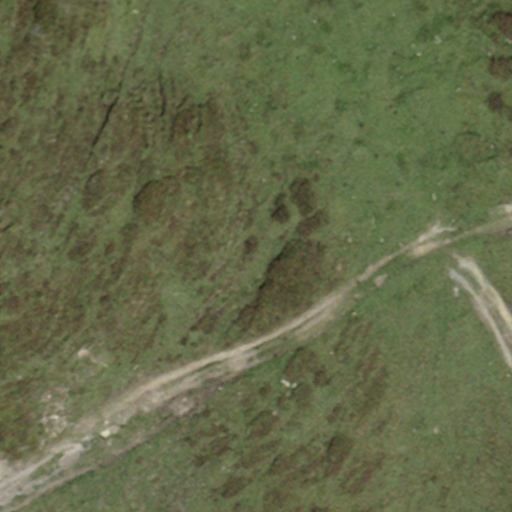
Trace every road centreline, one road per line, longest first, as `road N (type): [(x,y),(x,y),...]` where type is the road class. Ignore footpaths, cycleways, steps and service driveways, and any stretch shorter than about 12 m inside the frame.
road 1 (track): [(403,240),(0,487)]
road 2 (track): [(403,240),(459,264),(511,340)]
